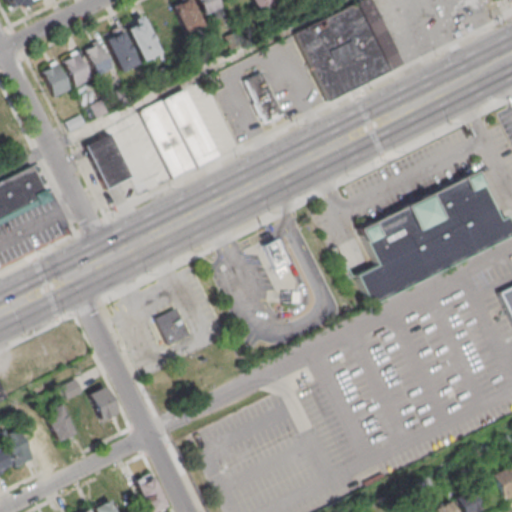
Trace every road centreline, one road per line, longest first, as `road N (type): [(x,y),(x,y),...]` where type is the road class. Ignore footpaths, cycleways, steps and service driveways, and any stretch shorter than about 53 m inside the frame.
road 1 (trunk): [(350,136),(73,275)]
road 2 (residential): [(108,258),(0,43)]
road 3 (residential): [(152,436),(73,275)]
road 4 (residential): [(152,436),(0,511)]
